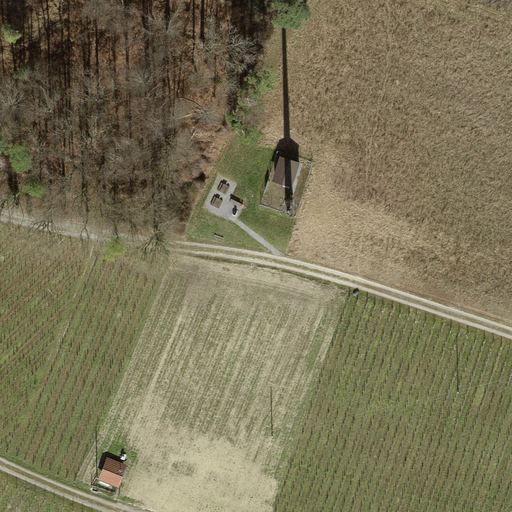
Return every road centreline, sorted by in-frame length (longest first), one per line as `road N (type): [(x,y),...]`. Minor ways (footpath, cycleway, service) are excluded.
road 1 (track): [(511,335),(281,262),(0,211)]
road 2 (track): [(0,461),(128,511)]
